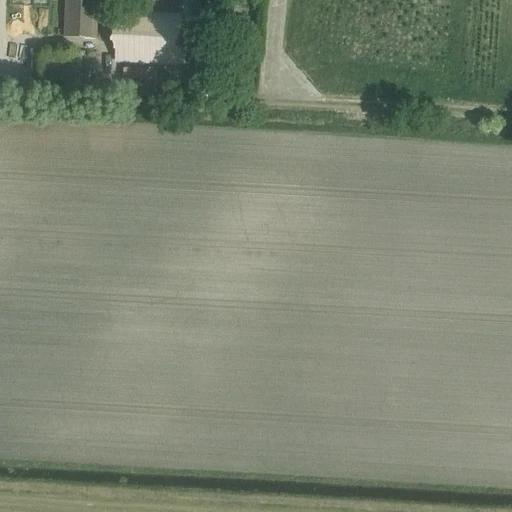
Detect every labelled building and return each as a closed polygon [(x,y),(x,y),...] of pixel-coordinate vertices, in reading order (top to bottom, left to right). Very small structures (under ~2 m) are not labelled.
[(65,0),(63,38),(97,40),(98,0),(65,0)] [(142,6),(175,8),(175,0),(130,0),(130,2),(143,3),(142,6)] [(210,0),(209,13),(220,14),(221,0),(210,0)] [(202,62),(205,21),(180,20),(181,15),(118,11),(115,59),(175,63),(176,61),(202,62)] [(194,87),(195,74),(183,74),(183,87),(194,87)]
